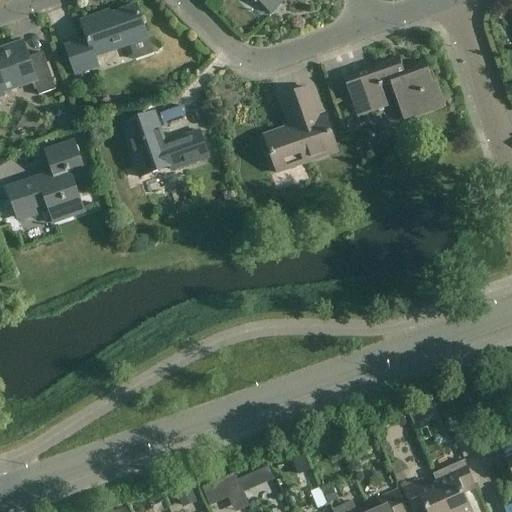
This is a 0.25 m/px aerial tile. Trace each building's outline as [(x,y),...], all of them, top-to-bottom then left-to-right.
[(251,0),(256,5),(258,2),(271,15),(285,1),(306,1),(305,0),(251,0)] [(95,58),(131,46),(135,59),(153,53),(137,7),(102,19),(101,16),(81,23),(87,39),(66,47),(76,76),(99,68),(95,58)] [(39,96),(56,90),(43,54),(29,58),(24,43),(0,51),(0,91),(2,91),(3,94),(34,83),(39,96)] [(405,121),(445,107),(437,86),(434,87),(424,60),(411,65),(412,69),(403,72),(398,58),(376,66),(377,70),(347,80),(346,76),(344,77),(358,117),(387,107),(384,98),(395,94),(405,121)] [(304,165),(338,153),(325,115),(320,117),(310,89),(280,100),(287,120),(292,118),(295,126),(265,137),(278,174),(279,174),(276,167),(302,158),(304,165)] [(156,116),(140,121),(139,120),(121,126),(140,179),(173,167),(174,172),(209,159),(200,132),(166,144),(156,116)] [(85,213),(78,194),(75,195),(70,182),(86,176),(74,143),(46,153),(54,176),(40,181),(39,179),(8,190),(11,200),(16,198),(24,220),(37,216),(35,209),(47,205),(54,224),(85,213)] [(472,511),(463,490),(475,485),(465,461),(444,470),(448,479),(438,483),(437,481),(436,481),(449,511),(472,511)] [(449,511),(436,481),(437,484),(426,489),(423,480),(402,489),(412,511),(414,511),(425,507),(426,511),(449,511)] [(370,511),(407,511),(398,491),(378,500),(381,508),(372,511),(370,511),(370,510),(369,510),(370,511)] [(332,511),(370,511),(369,510),(369,511),(367,507),(357,511),(352,502),(332,511)]
